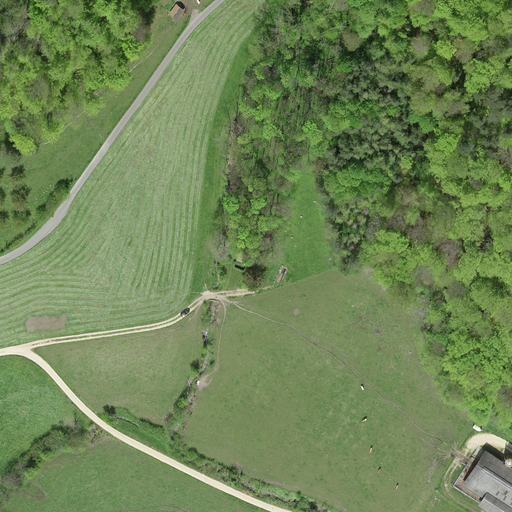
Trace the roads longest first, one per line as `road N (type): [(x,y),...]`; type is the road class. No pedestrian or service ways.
road 1 (unclassified): [(0,260),(52,223),(193,24),(222,0)]
road 2 (track): [(23,349),(119,435),(286,511)]
road 3 (track): [(417,0),(427,113),(450,193),(511,274)]
road 4 (track): [(262,288),(207,296),(164,325),(23,349)]
road 5 (track): [(511,170),(483,137),(419,4)]
